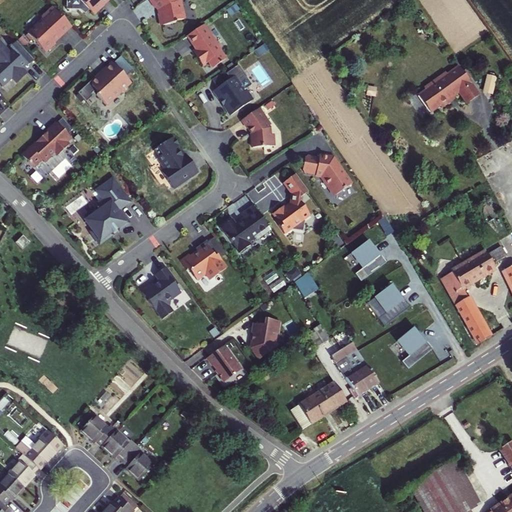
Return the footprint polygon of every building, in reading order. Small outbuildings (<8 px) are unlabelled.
[(106,0),(66,0),(66,10),(80,10),(89,11),(94,15),(104,6),(102,4),(106,0)] [(148,0),(155,8),(157,6),(159,8),(160,14),(158,17),(159,23),(162,26),(175,23),(174,21),(183,20),(179,0),(148,0)] [(71,26),(53,7),(44,16),(43,19),(28,34),(46,53),(55,44),(52,41),(58,35),(59,37),(71,26)] [(220,49),(203,25),(187,37),(194,47),(197,50),(200,54),(196,57),(202,66),(208,62),(212,69),(225,59),(219,50),(220,49)] [(27,67),(34,60),(17,42),(10,48),(12,50),(10,53),(0,42),(0,84),(2,87),(12,78),(17,84),(27,75),(22,69),(26,65),(27,67)] [(121,57),(113,64),(126,77),(133,70),(121,57)] [(128,87),(131,83),(126,77),(113,64),(113,63),(103,72),(104,74),(99,79),(92,79),(91,86),(79,98),(87,107),(93,101),(92,100),(97,96),(107,106),(123,92),(125,92),(128,90),(128,87)] [(214,91),(231,116),(251,102),(244,91),(252,86),(238,66),(226,74),(230,80),(217,89),(214,91)] [(425,90),(418,96),(430,113),(440,106),(441,108),(450,102),(448,100),(453,97),(458,93),(467,104),(479,95),(468,80),(470,78),(464,71),(462,72),(458,66),(447,75),(446,73),(424,88),(425,90)] [(212,80),(217,89),(230,80),(226,74),(224,71),(212,80)] [(487,76),(484,90),(492,92),(495,78),(487,76)] [(264,116),(259,108),(241,121),(251,135),(252,148),(274,146),(273,135),(270,135),(270,128),(269,126),(269,123),(266,119),(263,119),(264,116)] [(62,119),(57,124),(68,135),(73,130),(62,119)] [(45,135),(22,156),(33,168),(42,160),(45,163),(52,157),(53,158),(59,152),(60,153),(69,145),(67,143),(71,138),(68,135),(57,124),(56,123),(44,134),(45,135)] [(167,181),(172,187),(184,179),(185,180),(198,171),(189,158),(186,160),(184,158),(180,157),(180,153),(179,150),(179,148),(177,146),(178,146),(178,142),(176,140),(172,138),(154,151),(160,159),(160,162),(166,170),(164,171),(168,176),(167,181)] [(304,173),(322,176),(336,196),(351,186),(344,175),(345,174),(340,167),(339,168),(333,160),(319,157),(319,159),(307,157),(305,158),(303,171),(304,173)] [(308,193),(296,175),(283,184),(292,195),(290,207),(285,210),(283,207),(274,214),(278,220),(275,222),(285,235),(292,229),(303,231),(304,220),(310,216),(301,204),(302,197),(308,193)] [(185,180),(184,179),(172,187),(173,189),(185,181),(185,180)] [(104,209),(86,222),(93,231),(91,233),(100,245),(112,235),(111,233),(112,233),(110,230),(115,227),(117,229),(118,228),(119,230),(129,224),(122,215),(120,216),(117,212),(119,210),(130,203),(119,189),(100,203),(104,209)] [(264,231),(269,228),(254,207),(241,215),(245,220),(236,226),(232,220),(221,228),(240,254),(251,246),(248,243),(255,238),(256,240),(266,234),(264,231)] [(26,234),(19,241),(26,248),(34,241),(26,234)] [(215,238),(208,243),(220,259),(226,254),(215,238)] [(189,256),(181,262),(187,271),(189,270),(197,281),(206,274),(211,281),(227,269),(220,259),(208,243),(207,241),(195,250),(198,252),(190,258),(189,256)] [(355,275),(361,282),(386,263),(380,255),(379,256),(373,248),(368,241),(351,254),(362,269),(355,275)] [(486,252),(441,279),(476,343),(478,345),(490,337),(468,298),(467,298),(462,289),(495,269),(493,264),(507,256),(501,247),(487,255),(486,252)] [(288,273),(292,280),(303,274),(298,267),(288,273)] [(156,311),(163,320),(173,313),(168,306),(169,302),(181,293),(176,287),(178,285),(166,269),(155,276),(159,281),(142,294),(145,298),(148,296),(150,300),(148,301),(156,312),(156,311)] [(308,273),(293,284),(302,299),(318,289),(308,273)] [(378,319),(384,327),(410,308),(404,300),(403,301),(397,293),(391,286),(374,299),(386,314),(378,319)] [(252,334),(250,349),(259,361),(278,347),(275,342),(276,334),(277,334),(279,321),(264,319),(263,325),(259,325),(252,324),(251,334),(252,334)] [(315,333),(307,338),(313,349),(328,340),(319,326),(313,330),(315,333)] [(401,362),(407,370),(433,349),(427,342),(425,343),(419,335),(413,328),(397,342),(408,356),(401,362)] [(353,402),(379,385),(353,344),(331,358),(351,389),(347,392),(353,402)] [(225,347),(207,360),(213,367),(214,367),(217,371),(216,372),(225,383),(242,370),(225,347)] [(332,383),(290,410),(302,431),(345,404),(332,383)] [(95,445),(100,450),(115,434),(110,428),(107,431),(93,418),(79,433),(94,447),(95,445)] [(14,449),(21,455),(36,469),(41,464),(43,465),(61,446),(46,432),(34,446),(25,437),(14,449)] [(128,445),(115,434),(100,450),(113,461),(115,460),(121,465),(136,449),(130,444),(128,445)] [(511,511),(511,442),(511,441),(500,449),(511,467),(511,496),(489,511),(468,511),(466,511),(511,511)] [(141,453),(136,449),(121,465),(126,470),(124,471),(137,483),(152,467),(139,455),(141,453)] [(7,474),(23,488),(33,476),(31,474),(36,469),(21,455),(16,461),(18,463),(7,474)] [(455,461),(409,488),(423,511),(466,511),(468,511),(480,504),(455,461)] [(11,501),(23,488),(7,474),(0,482),(0,502),(3,506),(9,500),(11,501)] [(121,495),(117,499),(131,511),(132,511),(136,509),(121,495)] [(111,503),(102,511),(131,511),(117,499),(113,504),(111,503)] [(0,511),(6,511),(8,511),(3,506),(0,502),(0,511)]
